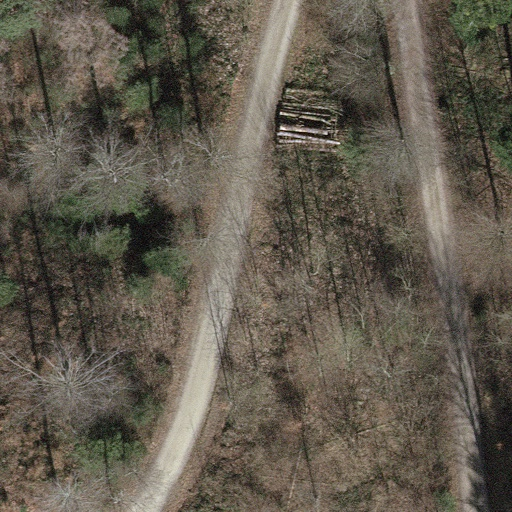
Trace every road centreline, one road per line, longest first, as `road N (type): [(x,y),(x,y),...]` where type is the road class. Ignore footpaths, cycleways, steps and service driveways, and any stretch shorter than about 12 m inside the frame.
road 1 (track): [(293,0),(188,418),(144,511)]
road 2 (track): [(470,511),(402,0)]
